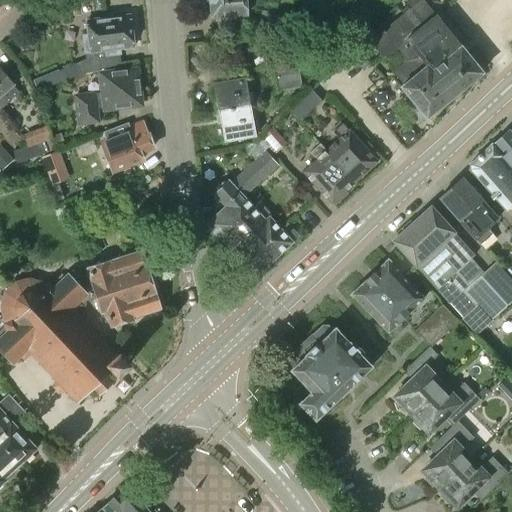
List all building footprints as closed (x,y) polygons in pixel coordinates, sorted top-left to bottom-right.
[(246,16),(244,0),(208,0),(210,19),(246,16)] [(305,0),(305,1),(330,32),(369,0),(305,0)] [(394,50),(435,17),(421,0),(420,0),(409,0),(404,5),(408,11),(370,42),(383,59),(394,50)] [(265,13),(267,26),(268,32),(292,29),(288,9),(265,13)] [(129,16),(86,21),(87,36),(82,36),(84,53),(89,53),(105,51),(105,56),(119,54),(118,49),(133,48),(129,16)] [(435,17),(394,50),(404,63),(392,72),(403,85),(400,88),(411,101),(403,107),(416,124),(424,117),(425,119),(481,73),(435,17)] [(294,51),(270,55),(274,76),(298,73),(298,71),(294,51)] [(78,75),(73,64),(57,70),(62,82),(78,75)] [(12,85),(0,71),(0,108),(17,93),(11,86),(12,85)] [(97,109),(104,108),(104,109),(139,105),(135,71),(100,75),(91,76),(93,92),(61,98),(64,125),(76,124),(76,126),(99,124),(97,109)] [(298,73),(274,76),(276,91),(301,87),(298,73)] [(217,113),(249,108),(244,78),(212,84),(217,113)] [(289,110),(299,121),(320,100),(310,90),(289,110)] [(249,108),(217,113),(223,143),(255,137),(249,108)] [(111,171),(142,160),(139,153),(152,148),(147,135),(146,135),(141,124),(129,128),(127,124),(115,129),(118,136),(101,143),(111,171)] [(318,144),(353,183),(377,162),(348,131),(341,124),(331,133),(337,140),(326,151),(319,144),(318,144)] [(275,154),(282,146),(268,131),(261,138),(275,154)] [(511,136),(507,131),(492,145),(511,167),(511,136)] [(61,148),(56,136),(46,141),(50,152),(61,148)] [(48,151),(44,140),(29,146),(33,157),(48,151)] [(353,183),(318,144),(309,153),(315,160),(302,172),(330,204),(331,203),(334,206),(347,194),(345,191),(353,183)] [(511,167),(492,145),(492,144),(491,145),(491,144),(469,165),(469,170),(506,212),(510,217),(511,215),(511,167)] [(33,157),(29,146),(13,152),(18,163),(33,157)] [(0,170),(2,173),(13,163),(0,147),(0,170)] [(47,170),(63,164),(58,152),(42,158),(47,170)] [(277,166),(264,152),(255,161),(267,174),(277,166)] [(253,187),(267,174),(255,161),(241,173),(253,187)] [(213,245),(252,208),(242,198),(253,187),(241,173),(230,184),(228,181),(213,195),(225,207),(206,224),(218,238),(212,244),(213,245)] [(497,219),(461,179),(438,199),(475,240),(480,246),(493,235),(487,228),(497,219)] [(302,204),(309,197),(302,189),(295,196),(302,204)] [(489,322),(475,307),(462,292),(467,287),(455,273),(474,256),(430,207),(392,241),(448,304),(449,304),(463,319),(475,333),(489,322)] [(264,221),(252,208),(213,245),(223,256),(226,253),(240,268),(233,274),(244,286),(251,280),(291,243),(291,242),(297,236),(286,225),(280,230),(268,217),(264,221)] [(511,230),(499,245),(511,256),(511,230)] [(90,283),(93,290),(100,314),(105,313),(110,327),(132,320),(132,318),(159,310),(141,252),(86,269),(90,283)] [(423,299),(410,286),(386,261),(351,294),(387,333),(423,299)] [(93,290),(90,283),(83,285),(79,271),(67,275),(67,274),(54,286),(47,284),(44,286),(41,283),(29,279),(15,282),(3,293),(0,304),(0,309),(5,333),(0,337),(0,352),(12,365),(20,357),(23,360),(30,354),(55,380),(52,387),(58,393),(65,391),(76,403),(93,387),(98,394),(110,383),(104,377),(110,371),(117,378),(129,366),(117,354),(116,356),(74,312),(81,306),(80,305),(87,299),(84,296),(90,291),(93,290)] [(438,328),(424,341),(430,348),(457,322),(442,305),(414,331),(420,338),(435,324),(438,328)] [(314,420),(346,390),(370,367),(369,367),(377,359),(364,345),(356,353),(334,329),(290,371),(311,392),(298,404),(314,420)] [(410,415),(442,385),(424,367),(437,356),(428,347),(408,366),(416,375),(393,397),(397,401),(396,406),(403,413),(407,412),(410,415)] [(504,394),(511,386),(511,381),(507,377),(496,387),(504,394)] [(442,385),(410,415),(413,418),(412,423),(419,430),(423,429),(427,433),(451,411),(459,419),(479,400),(463,383),(451,395),(442,385)] [(5,448),(19,463),(33,449),(10,424),(14,420),(1,406),(0,407),(0,448),(2,451),(5,448)] [(438,489),(470,459),(461,450),(473,438),(456,421),(435,442),(443,450),(421,471),(425,475),(424,480),(431,487),(435,486),(438,489)] [(0,477),(1,479),(19,463),(5,448),(2,451),(0,448),(0,477)] [(479,469),(470,459),(438,489),(441,492),(440,497),(447,504),(452,503),(456,508),(479,485),(487,493),(507,474),(491,457),(479,469)] [(155,511),(154,510),(151,511),(147,511),(126,489),(124,487),(109,502),(118,511),(155,511)] [(118,511),(109,502),(107,504),(98,511),(118,511)]
